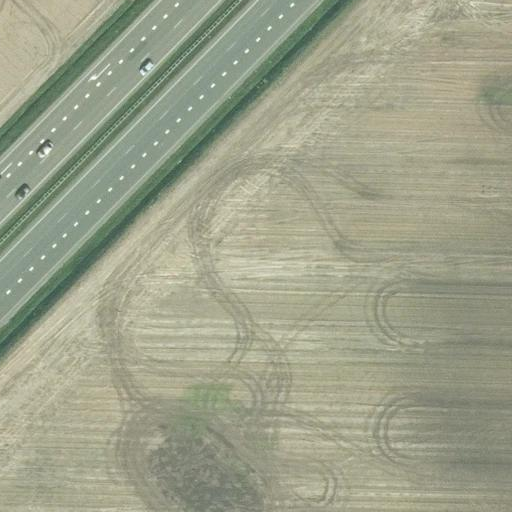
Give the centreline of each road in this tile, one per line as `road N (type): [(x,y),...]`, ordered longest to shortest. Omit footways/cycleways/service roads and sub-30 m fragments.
road 1 (trunk): [(0,281),(275,0)]
road 2 (trunk): [(197,0),(0,199)]
